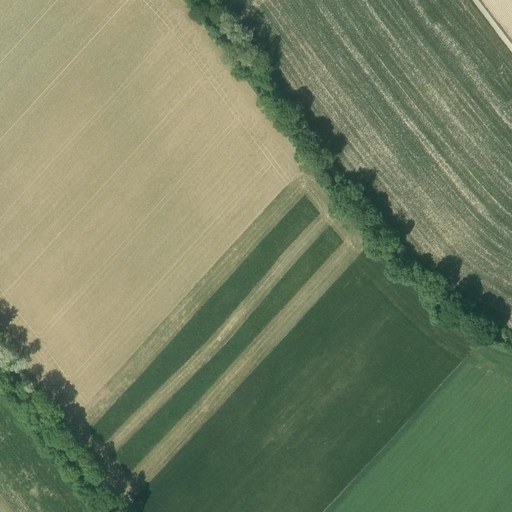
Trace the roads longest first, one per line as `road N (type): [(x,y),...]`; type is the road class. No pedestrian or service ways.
road 1 (track): [(511,345),(444,307),(406,268),(194,0)]
road 2 (unclassified): [(108,511),(0,360)]
